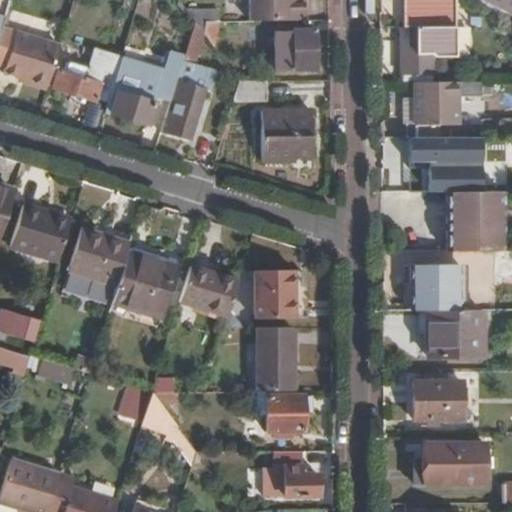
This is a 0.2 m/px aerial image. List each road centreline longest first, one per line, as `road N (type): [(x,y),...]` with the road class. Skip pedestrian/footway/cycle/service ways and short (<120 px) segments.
road 1 (residential): [(0,130),(355,238)]
road 2 (residential): [(355,238),(356,511)]
road 3 (residential): [(354,0),(355,238)]
